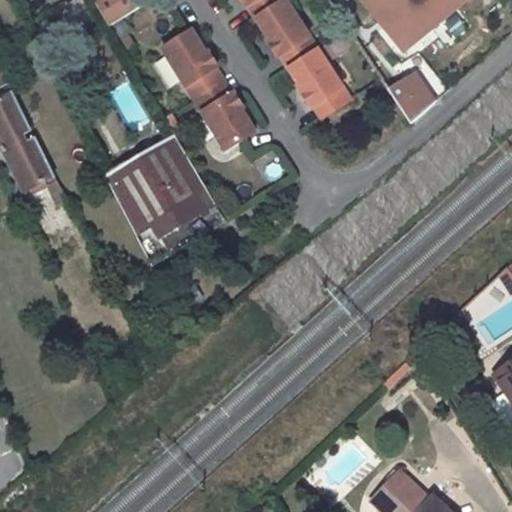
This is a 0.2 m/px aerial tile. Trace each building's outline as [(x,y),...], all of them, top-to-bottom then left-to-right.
[(91,0),(103,24),(140,6),(136,0),(91,0)] [(237,0),(246,12),(249,10),(256,21),(283,5),(279,0),(237,0)] [(358,0),(402,55),(470,0),(358,0)] [(269,49),(279,63),(282,61),(288,71),(315,55),(308,45),(312,42),(286,2),(283,5),(256,21),(272,47),(269,49)] [(207,54),(192,31),(164,49),(187,86),(190,85),(198,98),(225,83),(216,69),(220,66),(211,51),(207,54)] [(335,56),(355,44),(348,33),(328,44),(335,56)] [(288,71),(305,97),(302,99),(311,114),(314,112),(321,123),(352,104),(319,53),(315,55),(288,71)] [(408,80),(389,91),(411,124),(434,103),(425,88),(417,94),(408,80)] [(202,112),(226,150),(255,132),(240,108),(244,105),(236,92),(232,94),(225,83),(198,98),(205,110),(202,112)] [(30,130),(12,93),(0,98),(0,144),(2,149),(23,138),(21,134),(30,130)] [(136,234),(155,223),(166,241),(172,252),(226,221),(176,137),(106,175),(136,234)] [(35,139),(34,138),(26,142),(23,138),(2,149),(23,190),(29,187),(43,180),(53,176),(35,139)] [(43,180),(29,187),(32,193),(46,187),(46,186),(43,180)] [(56,206),(66,201),(65,199),(56,181),(46,186),(46,187),(56,206)] [(511,398),(511,362),(495,373),(511,398)] [(440,511),(434,506),(431,508),(398,478),(371,509),(374,511),(440,511)]
